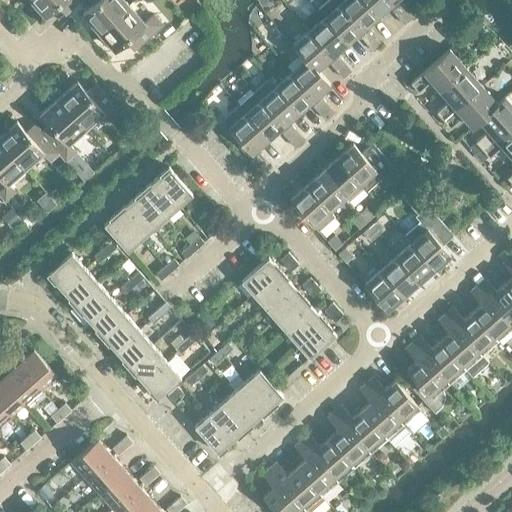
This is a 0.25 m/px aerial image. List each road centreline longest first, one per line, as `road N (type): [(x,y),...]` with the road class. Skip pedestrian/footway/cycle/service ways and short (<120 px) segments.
road 1 (residential): [(263,213),(278,180),(350,120),(357,82),(439,12)]
road 2 (residential): [(204,494),(369,356),(378,335)]
road 3 (residential): [(23,60),(43,43),(73,42),(104,76),(132,84),(180,141)]
road 4 (residential): [(378,335),(399,326),(511,228)]
road 5 (residential): [(378,335),(287,229),(263,213)]
road 6 (residential): [(0,299),(45,315),(113,392)]
road 7 (residential): [(0,489),(113,392)]
road 8 (residential): [(113,392),(204,494)]
